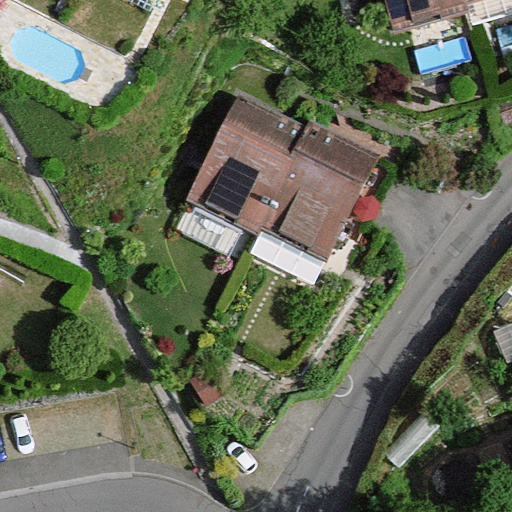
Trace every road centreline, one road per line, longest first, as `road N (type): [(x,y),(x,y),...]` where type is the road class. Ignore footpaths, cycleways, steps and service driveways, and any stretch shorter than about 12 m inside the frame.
road 1 (residential): [(303,511),(409,322),(474,228),(511,192)]
road 2 (residential): [(178,511),(132,500),(32,511)]
